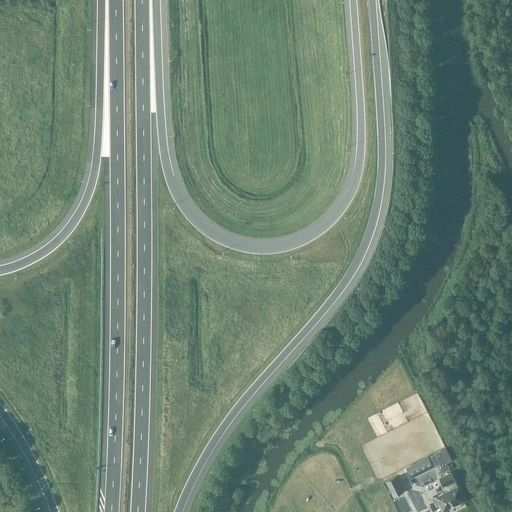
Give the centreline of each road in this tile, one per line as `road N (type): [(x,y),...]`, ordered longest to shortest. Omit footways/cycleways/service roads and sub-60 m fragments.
road 1 (motorway): [(353,0),(361,127),(354,184),(316,232),(269,250),(211,234),(173,187),(162,137),(155,0)]
road 2 (motorway): [(179,511),(224,425),(339,291),(371,229),(382,155),(372,0)]
road 3 (motorway): [(115,0),(111,511)]
road 4 (motorway): [(137,511),(141,0)]
road 5 (motorway): [(100,0),(92,184),(52,246),(0,270)]
